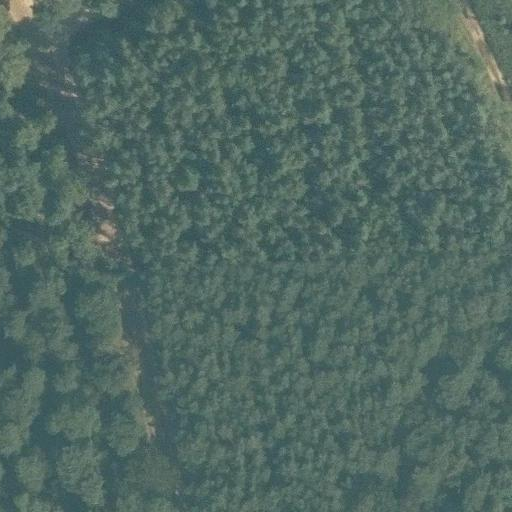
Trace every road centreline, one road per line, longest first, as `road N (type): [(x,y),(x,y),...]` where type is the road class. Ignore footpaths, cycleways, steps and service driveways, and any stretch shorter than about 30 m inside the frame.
road 1 (track): [(17,0),(49,32),(107,193),(137,345),(186,511)]
road 2 (track): [(344,511),(443,348),(511,347)]
